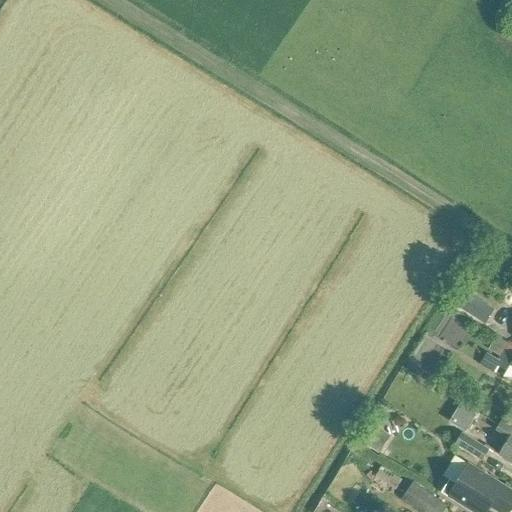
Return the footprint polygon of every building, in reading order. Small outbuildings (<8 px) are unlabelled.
[(472,289),(464,302),(493,319),(501,307),(472,289)] [(446,338),(462,346),(473,324),(456,316),(446,338)] [(511,345),(509,344),(508,345),(494,367),(507,375),(510,369),(511,365),(511,345)] [(474,428),(485,408),(468,399),(457,419),(474,428)] [(511,463),(511,424),(504,419),(496,431),(509,439),(499,456),(511,463)] [(379,456),(391,437),(374,427),(362,446),(379,456)] [(482,464),(489,451),(462,435),(455,447),(482,464)] [(510,511),(511,509),(511,492),(493,481),(468,465),(456,485),(449,481),(441,494),(471,511),(477,511),(483,503),(496,511),(510,511)] [(417,511),(445,511),(448,508),(413,485),(402,502),(417,511)] [(334,511),(321,503),(314,511),(334,511)]
